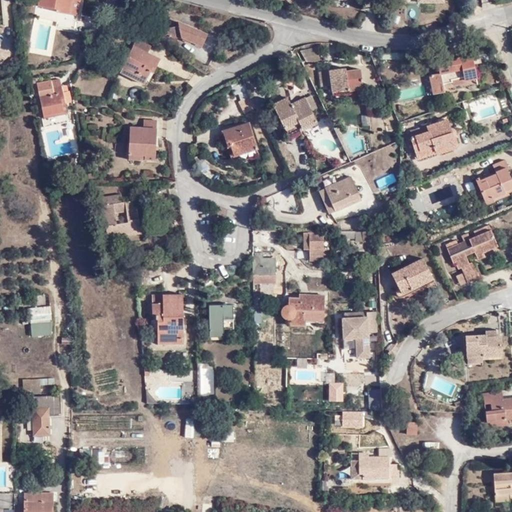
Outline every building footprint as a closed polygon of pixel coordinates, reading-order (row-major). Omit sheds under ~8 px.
[(72,0),(71,7),(58,5),(55,20),(75,24),(79,0),(72,0)] [(176,19),(177,25),(157,29),(159,38),(168,36),(171,38),(180,36),(202,45),(207,33),(176,19)] [(150,45),(135,39),(120,71),(143,83),(145,79),(148,80),(159,59),(147,52),(150,45)] [(317,47),(300,50),(306,62),(321,62),(317,47)] [(429,74),(433,93),(477,84),(474,63),(480,61),(478,53),(437,60),(439,71),(429,74)] [(331,86),(331,89),(341,88),(340,85),(346,85),(346,82),(360,81),(359,68),(345,69),(345,66),(329,67),(329,69),(319,69),(320,86),(331,86)] [(364,80),(360,81),(346,82),(346,85),(340,85),(341,88),(331,89),(332,92),(363,88),(364,88),(365,87),(366,86),(366,85),(366,83),(365,82),(365,81),(364,80)] [(38,83),(39,96),(54,94),(53,89),(52,81),(38,83)] [(238,99),(248,96),(245,82),(235,84),(238,99)] [(54,94),(39,96),(43,116),(62,112),(60,100),(64,99),(62,88),(53,89),(54,94)] [(269,101),(283,131),(295,126),(299,133),(316,124),(310,111),(317,107),(311,95),(304,97),(303,94),(288,100),(285,93),(269,101)] [(251,100),(249,96),(238,102),(244,113),(255,109),(251,100)] [(68,122),(64,99),(60,100),(62,112),(43,116),(41,116),(43,126),(68,122)] [(410,136),(414,150),(435,143),(436,143),(438,149),(454,144),(452,135),(453,135),(453,134),(454,133),(454,132),(454,131),(454,130),(454,129),(453,128),(453,127),(452,127),(451,126),(450,126),(449,126),(446,118),(426,125),(428,130),(417,134),(410,136)] [(144,153),(144,157),(154,157),(155,119),(141,119),(141,126),(129,126),(128,153),(144,153)] [(415,128),(417,134),(428,130),(426,125),(415,128)] [(222,135),(230,159),(256,151),(248,126),(222,135)] [(435,143),(414,150),(417,156),(438,149),(436,143),(435,143)] [(230,159),(233,165),(258,156),(256,151),(230,159)] [(477,178),(486,200),(494,197),(495,199),(506,195),(505,193),(511,189),(511,173),(510,168),(511,167),(509,161),(496,166),(498,174),(485,179),(482,171),(478,172),(480,177),(477,178)] [(347,174),(321,187),(333,209),(358,196),(347,174)] [(317,190),(327,212),(333,209),(321,187),(317,190)] [(511,193),(511,189),(505,193),(506,195),(495,199),(494,197),(486,200),(488,206),(511,196),(511,194),(511,193)] [(99,196),(105,233),(139,228),(134,198),(119,200),(118,192),(99,196)] [(460,236),(463,241),(457,244),(455,239),(445,243),(452,263),(454,262),(455,265),(457,264),(459,268),(461,267),(469,264),(465,256),(474,252),(475,254),(482,251),(496,246),(489,230),(491,230),(488,224),(467,233),(467,232),(460,236)] [(322,255),(322,249),(321,232),(301,233),(301,249),(308,249),(307,255),(322,255)] [(484,257),(482,251),(475,254),(477,260),(484,257)] [(254,255),(254,284),(267,284),(267,277),(276,277),(275,260),(263,260),(262,254),(254,254),(254,255)] [(392,272),(398,287),(408,283),(409,286),(416,283),(417,286),(433,278),(423,257),(392,272)] [(478,277),(473,263),(469,264),(461,267),(463,273),(455,276),(459,286),(467,282),(466,281),(478,277)] [(434,281),(433,278),(417,286),(416,283),(409,286),(408,283),(398,287),(397,288),(396,289),(395,290),(395,291),(395,293),(396,293),(396,294),(396,295),(397,296),(398,296),(399,297),(400,297),(401,297),(402,297),(403,296),(434,281)] [(153,330),(154,334),(180,334),(179,293),(147,293),(148,315),(150,315),(153,316),(153,330)] [(291,320),(307,320),(327,320),(326,295),(309,295),(309,299),(301,299),(300,299),(291,299),(291,306),(287,307),(286,307),(285,307),(284,308),(284,309),(283,310),(283,311),(282,312),(283,313),(283,314),(283,316),(283,317),(284,318),(285,319),(286,320),(287,320),(291,320)] [(209,336),(223,336),(223,328),(232,328),(232,305),(208,305),(209,336)] [(31,338),(53,336),(51,307),(28,309),(31,338)] [(371,358),(369,333),(377,332),(376,312),(365,313),(366,317),(343,319),(341,319),(343,341),(355,340),(357,360),(371,358)] [(466,337),(467,359),(483,358),(503,358),(502,338),(498,338),(487,338),(487,337),(466,337)] [(214,369),(205,369),(205,393),(214,393),(214,369)] [(367,375),(366,385),(380,385),(380,375),(367,375)] [(25,389),(33,389),(32,378),(32,377),(31,378),(25,378),(25,389)] [(56,377),(32,377),(32,378),(33,389),(34,390),(54,390),(56,390),(56,377)] [(382,409),(382,389),(368,389),(369,409),(382,409)] [(34,394),(35,405),(49,404),(49,400),(63,400),(62,393),(34,394)] [(505,422),(511,421),(511,400),(504,401),(503,394),(484,395),(484,405),(492,404),(492,413),(485,413),(485,423),(495,423),(495,427),(506,427),(505,422)] [(49,404),(35,405),(36,432),(51,432),(51,413),(63,412),(63,400),(49,400),(49,404)] [(0,417),(11,417),(11,402),(0,402),(0,417)] [(374,417),(361,416),(361,422),(364,422),(364,430),(374,430),(374,417)] [(144,418),(78,418),(78,433),(145,432),(144,418)] [(416,423),(406,423),(406,434),(416,434),(416,423)] [(82,451),(144,452),(144,435),(78,436),(79,451),(82,451)] [(389,475),(389,464),(389,448),(377,448),(377,457),(367,457),(367,453),(358,453),(357,460),(351,460),(351,479),(373,479),(375,476),(389,476),(389,475)] [(146,453),(144,452),(82,451),(82,467),(145,467),(146,453)] [(398,464),(389,464),(389,475),(398,475),(398,464)] [(493,496),(508,495),(511,494),(511,473),(492,475),(493,496)] [(26,490),(26,500),(42,500),(42,491),(26,490)] [(42,500),(26,500),(25,511),(53,511),(55,491),(42,491),(42,500)]
